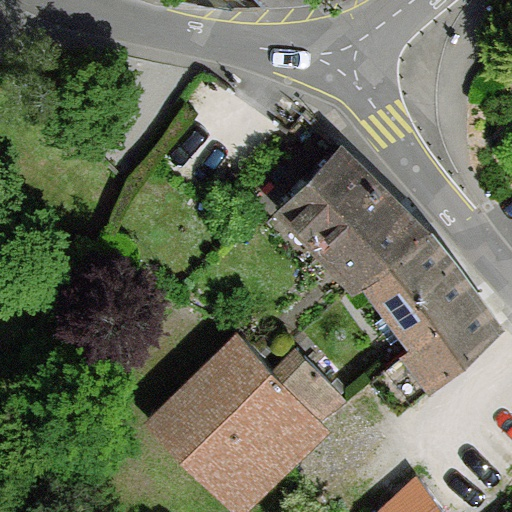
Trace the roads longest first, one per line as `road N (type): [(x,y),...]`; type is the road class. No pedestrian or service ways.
road 1 (residential): [(338,57),(162,29),(58,0)]
road 2 (residential): [(338,57),(388,129),(511,273)]
